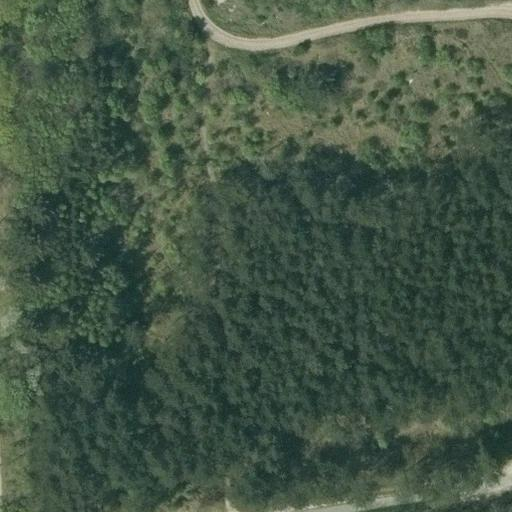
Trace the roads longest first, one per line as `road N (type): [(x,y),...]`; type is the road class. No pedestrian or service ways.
road 1 (unknown): [(128,511),(511,453)]
road 2 (unknown): [(511,15),(398,14),(241,45),(209,35),(190,0)]
